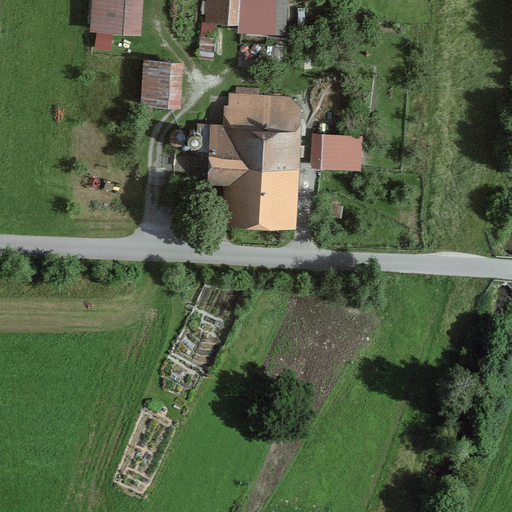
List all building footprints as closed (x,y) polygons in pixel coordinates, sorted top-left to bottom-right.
[(94,0),(93,29),(140,31),(142,0),(94,0)] [(207,0),(207,17),(242,18),(242,0),(207,0)] [(242,0),(242,18),(241,28),(284,30),(285,0),(242,0)] [(171,63),(145,62),(142,103),(168,104),(171,63)] [(229,129),(211,128),(211,126),(198,125),(196,131),(192,131),(188,135),(187,141),(192,147),(191,150),(210,151),(210,153),(214,154),(213,178),(237,180),(235,214),(283,217),(287,158),(297,159),(300,111),(241,107),(242,95),(231,94),(229,129)] [(329,135),(327,165),(357,166),(359,136),(329,135)]
